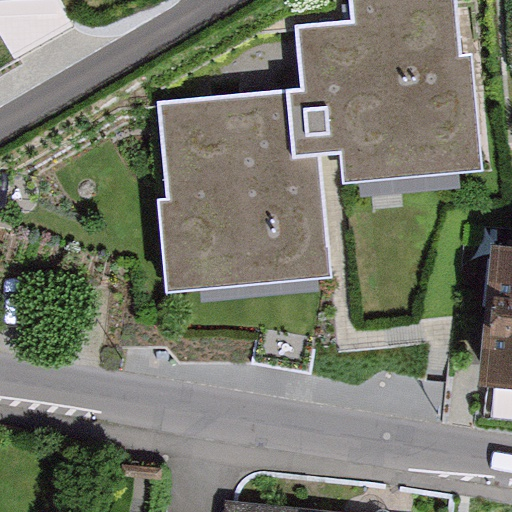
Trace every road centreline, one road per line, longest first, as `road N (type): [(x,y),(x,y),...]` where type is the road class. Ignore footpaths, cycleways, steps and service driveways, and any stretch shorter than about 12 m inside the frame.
road 1 (residential): [(511,464),(0,391)]
road 2 (residential): [(0,124),(223,0)]
